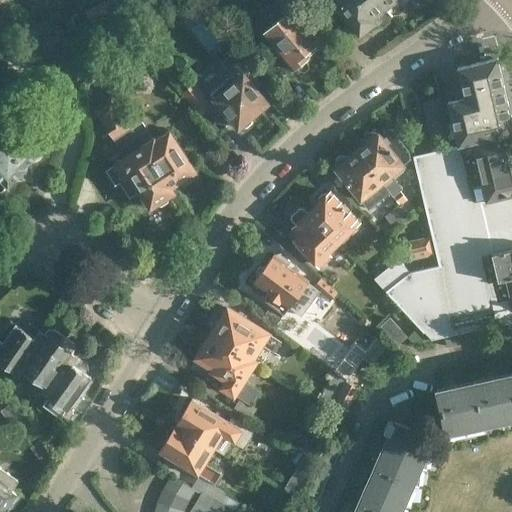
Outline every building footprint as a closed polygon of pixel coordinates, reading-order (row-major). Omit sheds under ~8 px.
[(124,12),(119,0),(106,0),(84,9),(92,28),(113,19),(112,17),(124,12)] [(309,69),(308,63),(305,59),(322,45),(292,9),(298,4),(294,0),(278,0),(288,12),(263,33),(293,69),(296,66),(300,70),(305,72),(309,69)] [(381,0),(332,0),(360,35),(376,23),(379,27),(385,26),(391,22),(393,15),(381,0)] [(381,0),(393,15),(399,15),(406,10),(407,5),(404,1),(404,0),(381,0)] [(122,59),(144,44),(128,20),(106,35),(122,59)] [(83,23),(68,31),(75,47),(92,39),(83,23)] [(39,69),(65,64),(59,36),(33,42),(39,69)] [(254,117),(268,105),(253,87),(258,82),(234,52),(225,60),(236,73),(210,94),(238,129),(241,127),(247,126),(252,122),(254,117)] [(442,102),(448,132),(454,131),(457,146),(511,132),(511,120),(498,58),(457,67),(464,97),(442,102)] [(194,82),(183,91),(206,123),(217,114),(194,82)] [(131,126),(112,96),(94,108),(105,126),(105,131),(109,136),(113,137),(126,157),(106,170),(116,185),(119,183),(129,198),(140,191),(151,208),(155,205),(162,206),(169,201),(170,195),(174,192),(141,140),(137,134),(146,128),(141,120),(131,126)] [(448,132),(442,102),(441,97),(422,101),(430,136),(448,132)] [(18,117),(17,116),(11,122),(7,118),(0,124),(0,190),(2,191),(8,185),(9,186),(27,167),(26,165),(40,151),(37,148),(43,141),(42,140),(43,139),(42,136),(23,117),(18,117)] [(396,139),(389,130),(386,130),(380,135),(379,133),(378,134),(376,132),(371,131),(363,137),(364,142),(366,144),(358,151),(385,185),(393,195),(401,204),(407,199),(399,189),(401,187),(394,178),(391,175),(404,164),(390,146),(396,141),(396,139)] [(150,134),(141,140),(174,192),(175,192),(173,188),(181,183),(183,187),(199,176),(169,132),(154,141),(150,134)] [(436,254),(439,265),(511,247),(511,132),(457,146),(413,156),(427,213),(426,213),(428,219),(430,229),(431,235),(436,254)] [(385,185),(358,151),(349,157),(347,154),(343,153),(336,159),(336,164),(338,167),(337,168),(362,199),(375,189),(377,192),(385,185)] [(320,200),(310,209),(339,240),(359,222),(330,191),(328,193),(323,192),(319,196),(320,200)] [(339,240),(310,209),(308,211),(304,207),(300,206),(292,214),(292,218),(296,223),(293,226),(300,234),(295,239),(318,264),(330,253),(327,251),(339,240)] [(436,254),(431,235),(394,244),(398,259),(401,262),(436,254)] [(472,331),(505,324),(505,323),(511,321),(511,247),(439,265),(410,272),(385,291),(418,327),(429,338),(429,339),(440,338),(443,338),(442,336),(456,333),(471,329),(472,331)] [(330,301),(336,295),(338,293),(321,278),(314,286),(288,266),(291,262),(283,256),(280,260),(273,255),(254,279),(269,290),(266,293),(265,301),(273,306),(284,315),(290,307),(301,316),(320,291),(330,301)] [(374,278),(385,291),(410,272),(398,259),(374,278)] [(211,334),(252,359),(262,344),(274,352),(281,340),(228,307),(219,321),(214,321),(209,328),(211,334)] [(390,317),(380,326),(397,346),(408,337),(407,336),(390,317)] [(0,360),(4,363),(13,369),(40,329),(26,319),(21,327),(12,320),(0,336),(0,360)] [(13,369),(18,373),(20,374),(23,369),(34,377),(64,335),(54,327),(49,328),(46,333),(40,329),(13,369)] [(415,345),(429,338),(418,327),(407,336),(408,337),(415,345)] [(456,333),(459,344),(472,341),(470,331),(472,331),(471,329),(456,333)] [(446,347),(459,344),(456,333),(442,336),(443,338),(444,337),(446,347)] [(255,361),(252,359),(211,334),(208,340),(202,340),(196,348),(199,353),(191,367),(251,404),(259,391),(243,381),(255,361)] [(64,335),(34,377),(45,385),(42,390),(49,396),(77,355),(72,352),(75,347),(75,342),(64,335)] [(337,345),(325,361),(347,378),(359,363),(337,345)] [(68,409),(91,376),(95,372),(89,368),(89,364),(77,355),(49,396),(68,409)] [(511,371),(436,388),(446,432),(511,417),(511,371)] [(344,384),(332,378),(321,397),(334,404),(332,407),(344,413),(357,389),(345,382),(344,384)] [(176,424),(215,448),(223,453),(232,439),(244,446),(254,430),(232,417),(229,421),(192,398),(183,412),(179,412),(175,418),(177,421),(176,424)] [(27,418),(14,428),(6,435),(12,443),(24,434),(29,442),(40,434),(27,418)] [(404,511),(405,503),(411,504),(413,485),(418,486),(421,468),(426,469),(428,449),(405,439),(410,429),(399,424),(401,421),(395,418),(393,423),(387,420),(382,430),(389,433),(354,511),(404,511)] [(168,436),(160,450),(199,474),(192,489),(194,490),(201,494),(203,491),(235,511),(240,502),(224,493),(225,490),(216,484),(223,473),(206,463),(215,448),(176,424),(174,426),(170,426),(166,433),(168,436)] [(317,459),(324,447),(305,435),(298,447),(317,459)] [(331,446),(339,450),(344,440),(335,436),(331,446)] [(334,461),(339,450),(331,446),(326,457),(334,461)] [(18,479),(0,466),(0,511),(5,511),(10,506),(13,508),(20,498),(17,496),(19,493),(11,488),(18,479)] [(316,480),(324,484),(329,473),(321,469),(316,480)] [(164,490),(188,500),(194,490),(192,489),(172,477),(164,490)] [(319,496),(324,484),(316,480),(311,492),(319,496)] [(158,503),(184,511),(188,500),(164,490),(158,503)] [(205,511),(214,499),(203,492),(191,511),(205,511)] [(219,511),(224,505),(214,499),(205,511),(219,511)] [(155,511),(183,511),(184,511),(158,503),(156,510),(155,511)]
